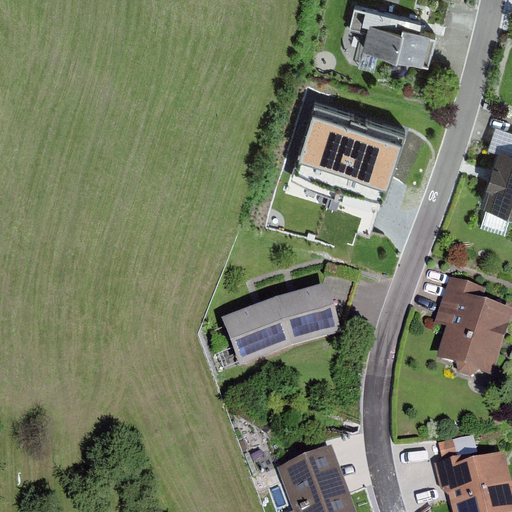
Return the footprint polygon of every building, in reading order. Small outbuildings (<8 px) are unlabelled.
[(368,35),(363,53),(430,70),(437,38),(421,34),(423,25),(355,8),(350,30),(368,35)] [(317,98),(289,179),(388,212),(415,132),(317,98)] [(489,151),(498,154),(499,151),(511,155),(511,133),(497,128),(489,151)] [(511,155),(499,151),(498,154),(486,190),(490,192),(484,210),(511,218),(511,155)] [(277,309),(223,329),(240,376),(294,357),(341,345),(340,335),(361,278),(329,268),(321,296),(277,309)] [(494,384),(511,329),(511,317),(484,308),(489,293),(450,280),(434,329),(447,333),(436,365),(460,373),(459,377),(473,382),(475,378),(494,384)] [(458,461),(453,443),(441,446),(445,464),(458,461)] [(353,511),(333,456),(279,476),(292,511),(353,511)] [(511,511),(511,486),(506,460),(464,471),(462,462),(435,468),(444,502),(449,500),(452,511),(511,511)]
